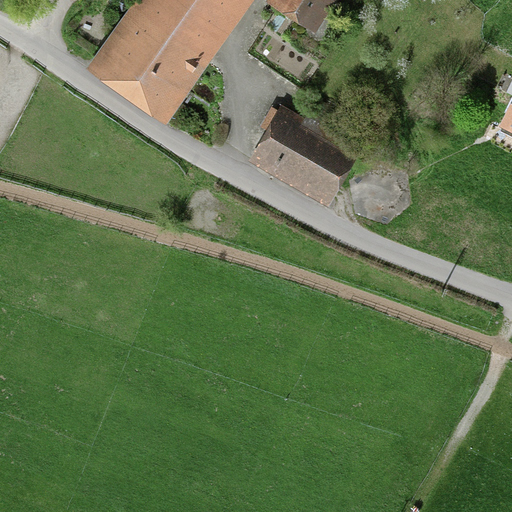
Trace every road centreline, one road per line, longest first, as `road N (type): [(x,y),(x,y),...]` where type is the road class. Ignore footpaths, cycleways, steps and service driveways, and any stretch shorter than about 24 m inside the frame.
road 1 (unclassified): [(511,298),(325,228),(136,124),(0,32)]
road 2 (track): [(511,357),(337,293),(0,192)]
road 3 (track): [(412,511),(472,413),(511,323)]
